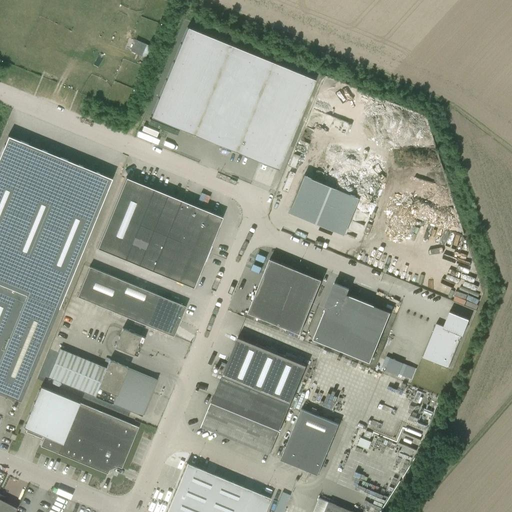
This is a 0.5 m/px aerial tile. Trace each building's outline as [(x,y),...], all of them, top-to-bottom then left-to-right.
[(150,116),(260,161),(269,139),(288,147),(315,79),(187,27),(150,116)] [(136,41),(131,52),(142,57),(147,45),(136,41)] [(0,391),(21,400),(59,307),(112,178),(8,136),(0,154),(0,391)] [(359,197),(304,175),(289,212),(344,235),(359,197)] [(127,178),(97,248),(193,288),(204,260),(205,260),(211,245),(210,245),(222,217),(127,178)] [(266,276),(257,297),(255,296),(248,312),(300,334),(322,280),(270,258),(263,275),(266,276)] [(185,306),(89,266),(76,297),(173,336),(185,306)] [(325,305),(327,305),(313,339),(370,362),(391,312),(391,313),(391,312),(347,294),(350,287),(335,281),(325,305)] [(464,305),(476,307),(478,297),(466,295),(464,305)] [(450,312),(444,326),(436,323),(422,358),(448,368),(461,335),(462,336),(469,319),(450,312)] [(126,351),(134,333),(123,328),(115,346),(126,351)] [(145,337),(134,333),(126,351),(137,355),(145,337)] [(201,426),(269,454),(288,409),(306,365),(238,337),(201,426)] [(113,403),(117,395),(128,368),(128,367),(110,359),(106,367),(60,348),(60,349),(58,353),(53,351),(44,372),(50,375),(49,376),(95,395),(113,403)] [(128,368),(117,395),(113,403),(132,411),(132,410),(141,414),(156,379),(128,368)] [(80,402),(79,403),(40,387),(24,426),(23,428),(26,429),(43,436),(63,444),(60,451),(108,471),(109,471),(111,466),(114,465),(115,465),(120,467),(136,426),(80,402)] [(339,423),(301,408),(299,414),(280,459),(310,471),(318,474),(339,423)] [(371,442),(360,437),(357,445),(368,450),(371,442)] [(166,511),(263,511),(270,497),(252,489),(251,489),(187,462),(186,463),(177,485),(175,489),(166,511)] [(282,491),(273,511),(282,511),(290,494),(282,491)] [(355,511),(319,497),(313,511),(355,511)] [(0,511),(15,511),(18,507),(0,498),(0,511)]
